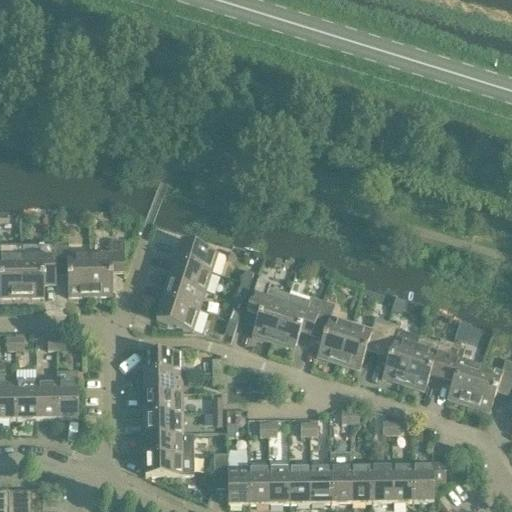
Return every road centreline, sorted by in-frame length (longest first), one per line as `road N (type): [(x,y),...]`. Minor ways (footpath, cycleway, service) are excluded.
road 1 (secondary): [(511,91),(216,0)]
road 2 (residential): [(338,392),(197,344),(112,346)]
road 3 (residential): [(511,476),(485,441),(338,392)]
road 4 (residential): [(111,495),(112,346)]
